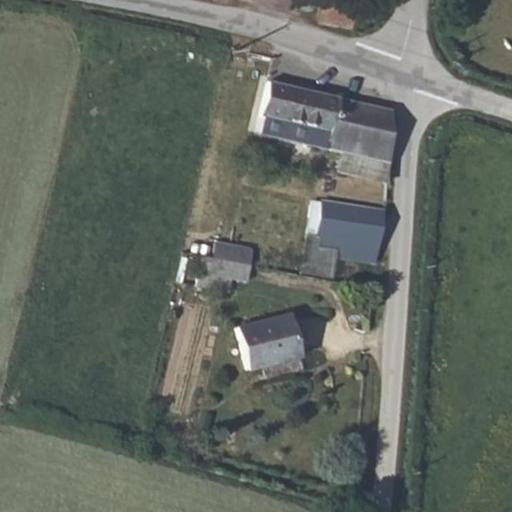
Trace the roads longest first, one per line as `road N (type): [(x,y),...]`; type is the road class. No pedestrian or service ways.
road 1 (unclassified): [(378,511),(415,92)]
road 2 (unclassified): [(39,0),(192,24),(402,88)]
